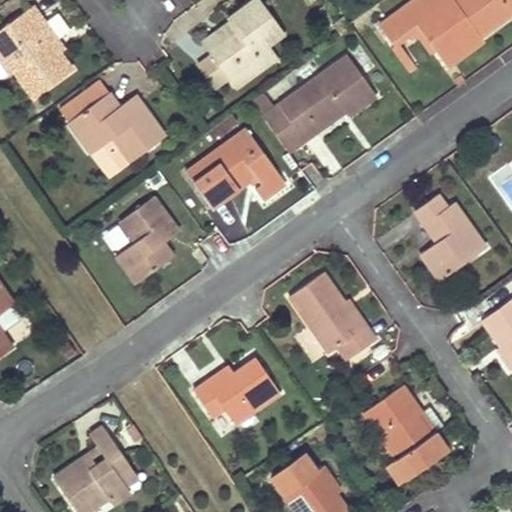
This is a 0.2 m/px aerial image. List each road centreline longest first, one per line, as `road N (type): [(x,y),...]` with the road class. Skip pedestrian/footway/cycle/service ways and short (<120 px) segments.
road 1 (residential): [(331,209),(119,362),(0,427)]
road 2 (residential): [(331,209),(504,450)]
road 3 (residential): [(511,75),(331,209)]
